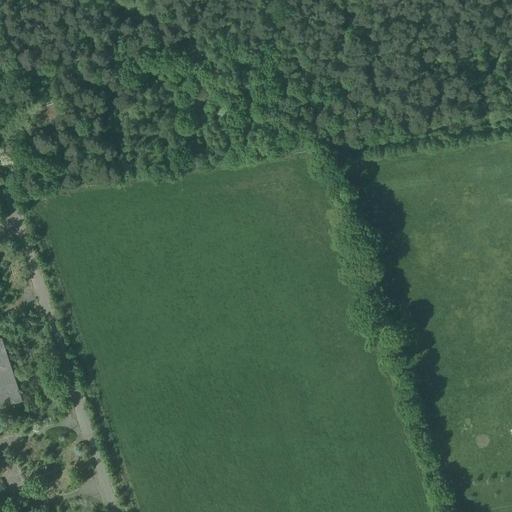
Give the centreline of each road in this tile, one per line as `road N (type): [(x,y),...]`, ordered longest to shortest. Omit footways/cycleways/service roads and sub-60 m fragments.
road 1 (unclassified): [(81,418),(0,172)]
road 2 (unclassified): [(7,442),(1,461),(19,504),(104,485)]
